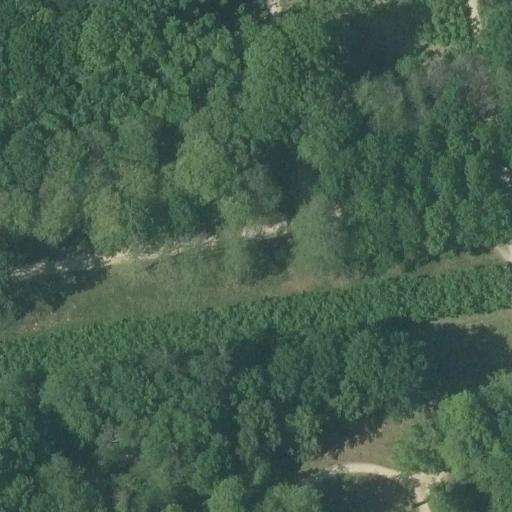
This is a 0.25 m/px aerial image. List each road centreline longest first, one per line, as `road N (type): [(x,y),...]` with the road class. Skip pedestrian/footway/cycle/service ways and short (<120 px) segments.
road 1 (track): [(305,224),(0,276)]
road 2 (track): [(305,224),(506,188)]
road 3 (track): [(472,0),(506,188)]
road 4 (track): [(511,381),(464,422),(424,487),(424,511)]
